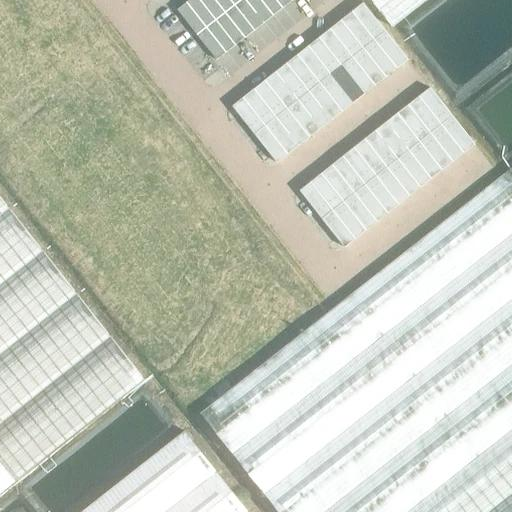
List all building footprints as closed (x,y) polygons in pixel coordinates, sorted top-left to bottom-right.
[(216,20),(200,0),(190,0),(187,3),(207,28),(216,20)] [(226,13),(215,0),(200,0),(216,20),(226,13)] [(235,5),(230,0),(215,0),(226,13),(235,5)] [(264,23),(245,0),(241,0),(235,5),(255,31),(264,23)] [(274,16),(261,0),(245,0),(264,23),(274,16)] [(283,8),(276,0),(261,0),(274,16),(283,8)] [(292,1),(291,0),(276,0),(283,8),(292,1)] [(375,0),(394,23),(423,0),(375,0)] [(207,28),(187,3),(177,10),(197,35),(207,28)] [(255,31),(235,5),(226,13),(245,38),(255,31)] [(361,5),(350,13),(372,42),(383,33),(361,5)] [(245,38),(226,13),(216,20),(236,45),(245,38)] [(372,42),(350,13),(339,22),(361,50),(372,42)] [(236,45),(216,20),(207,28),(227,53),(236,45)] [(361,50),(339,22),(328,30),(350,59),(361,50)] [(227,53),(207,28),(197,35),(217,60),(227,53)] [(350,59),(328,30),(317,39),(339,67),(350,59)] [(405,61),(383,33),(372,42),(394,70),(405,61)] [(339,67),(317,39),(306,48),(328,76),(339,67)] [(394,70),(372,42),(361,50),(383,78),(394,70)] [(328,76),(306,48),(295,56),(317,85),(328,76)] [(383,78),(361,50),(350,59),(372,87),(383,78)] [(317,85),(295,56),(284,65),(306,93),(317,85)] [(372,87),(350,59),(339,67),(361,96),(372,87)] [(306,93),(284,65),(273,73),(296,102),(306,93)] [(361,96),(339,67),(328,76),(351,104),(361,96)] [(296,102),(273,73),(262,82),(285,110),(296,102)] [(351,104),(328,76),(317,85),(340,113),(351,104)] [(285,110),(262,82),(251,91),(274,119),(285,110)] [(340,113),(317,85),(306,93),(329,122),(340,113)] [(450,118),(427,90),(417,98),(439,127),(450,118)] [(274,119),(251,91),(241,99),(263,128),(274,119)] [(329,122),(306,93),(296,102),(318,130),(329,122)] [(439,127),(417,98),(406,107),(428,135),(439,127)] [(263,128),(241,99),(230,108),(252,136),(263,128)] [(318,130),(296,102),(285,110),(307,139),(318,130)] [(428,135),(406,107),(395,115),(417,144),(428,135)] [(307,139),(285,110),(274,119),(296,147),(307,139)] [(417,144),(395,115),(384,124),(406,152),(417,144)] [(472,146),(450,118),(439,127),(461,155),(472,146)] [(296,147),(274,119),(263,128),(285,156),(296,147)] [(406,152),(384,124),(373,133),(395,161),(406,152)] [(461,155),(439,127),(428,135),(450,164),(461,155)] [(285,156),(263,128),(252,136),(274,165),(285,156)] [(395,161),(373,133),(362,141),(384,170),(395,161)] [(450,164),(428,135),(417,144),(439,172),(450,164)] [(384,170),(362,141),(351,150),(373,178),(384,170)] [(439,172),(417,144),(406,152),(428,181),(439,172)] [(373,178),(351,150),(340,158),(362,187),(373,178)] [(428,181),(406,152),(395,161),(417,189),(428,181)] [(362,187),(340,158),(329,167),(351,195),(362,187)] [(417,189),(395,161),(384,170),(406,198),(417,189)] [(351,195),(329,167),(318,176),(340,204),(351,195)] [(511,511),(511,168),(509,171),(202,414),(278,511),(511,511)] [(406,198),(384,170),(373,178),(395,207),(406,198)] [(340,204),(318,176),(307,184),(329,213),(340,204)] [(395,207),(373,178),(362,187),(384,215),(395,207)] [(329,213),(307,184),(296,193),(318,221),(329,213)] [(384,215),(362,187),(351,195),(373,224),(384,215)] [(373,224),(351,195),(340,204),(362,232),(373,224)] [(0,459),(18,482),(145,381),(0,197),(0,459)] [(362,232),(340,204),(329,213),(351,241),(362,232)] [(351,241),(329,213),(318,221),(341,250),(351,241)] [(81,511),(248,511),(185,431),(81,511)] [(0,495),(18,482),(0,459),(0,495)]
